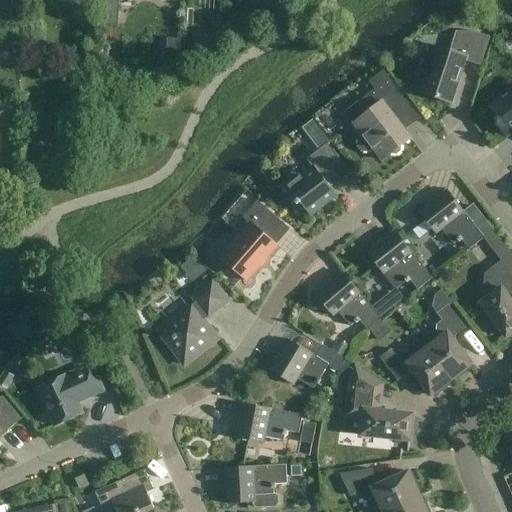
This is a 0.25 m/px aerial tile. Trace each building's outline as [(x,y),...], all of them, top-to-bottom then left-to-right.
[(119,0),(106,0),(105,25),(118,26),(119,0)] [(420,94),(451,104),(465,61),(480,66),(490,38),(474,33),(456,32),(450,51),(436,46),(420,94)] [(368,153),(372,149),(382,161),(390,154),(396,155),(400,152),(401,146),(411,139),(394,118),(409,106),(383,72),(374,79),(380,87),(345,114),(364,137),(359,141),(358,146),(363,152),(368,153)] [(511,131),(511,90),(493,105),(501,115),(494,121),(506,136),(511,131)] [(18,106),(0,105),(0,120),(17,122),(18,106)] [(310,217),(329,202),(331,189),(329,187),(348,172),(327,145),(307,161),(313,168),(284,190),(297,206),(300,204),(310,217)] [(418,212),(432,230),(436,235),(442,231),(453,245),(458,241),(459,243),(462,241),(469,250),(484,238),(446,190),(445,191),(446,192),(420,212),(419,211),(418,212)] [(277,247),(268,239),(282,223),(257,201),(243,218),(249,224),(220,258),(247,282),(277,247)] [(366,253),(380,271),(384,276),(390,272),(401,286),(406,282),(407,284),(410,281),(417,290),(432,279),(394,231),(393,231),(394,232),(368,253),(367,252),(366,253)] [(194,256),(176,273),(195,293),(213,277),(194,256)] [(480,304),(506,338),(511,333),(511,302),(508,297),(509,292),(511,289),(511,274),(501,261),(490,269),(496,276),(490,281),(490,286),(495,293),(480,304)] [(314,295),(329,313),(333,317),(339,313),(351,327),(355,323),(356,324),(359,322),(367,331),(382,319),(342,272),(341,273),(342,273),(316,295),(315,294),(314,295)] [(185,366),(218,340),(203,321),(228,302),(213,282),(193,297),(197,302),(158,332),(185,366)] [(441,338),(427,349),(451,380),(459,374),(461,377),(468,372),(469,367),(472,364),(454,342),(455,337),(466,328),(448,305),(437,314),(442,321),(437,326),(436,331),(441,338)] [(269,371),(289,383),(294,386),(298,380),(313,389),(317,384),(318,385),(321,381),(319,380),(328,366),(338,372),(346,360),(322,346),(322,347),(323,347),(317,358),(288,340),(287,341),(288,342),(271,370),(270,370),(269,371)] [(451,380),(427,349),(413,360),(407,353),(402,353),(396,357),(391,350),(380,358),(398,381),(408,373),(413,374),(431,396),(434,394),(439,395),(446,389),(444,386),(451,380)] [(103,391),(91,365),(66,377),(65,376),(38,388),(55,426),(82,414),(76,401),(83,398),(84,400),(103,391)] [(412,415),(379,411),(382,388),(357,372),(349,388),(343,434),(368,437),(368,443),(372,448),(387,450),(392,445),(393,439),(409,441),(411,431),(414,431),(415,423),(412,419),(412,415)] [(0,429),(3,428),(7,432),(21,420),(2,397),(0,398),(0,451),(2,450),(0,446),(0,429)] [(235,439),(258,444),(264,445),(266,438),(284,441),(285,435),(287,436),(287,432),(299,434),(303,416),(242,404),(242,405),(243,405),(237,438),(236,438),(235,439)] [(28,434),(39,453),(48,449),(37,429),(28,434)] [(277,496),(274,495),(274,489),(275,489),(275,485),(287,484),(286,465),(225,469),(225,470),(226,470),(228,503),(227,503),(227,505),(253,503),(253,505),(256,508),(275,506),(277,504),(277,496)] [(112,501),(116,511),(138,511),(153,506),(147,493),(154,490),(145,470),(95,493),(101,506),(112,501)] [(375,496),(382,511),(419,496),(415,487),(418,485),(415,477),(410,475),(408,472),(382,484),(377,482),(372,470),(340,475),(349,495),(359,491),(362,497),(367,499),(375,496)] [(79,489),(89,485),(84,475),(75,480),(79,489)] [(423,504),(419,496),(382,511),(429,511),(430,511),(426,503),(423,504)]
